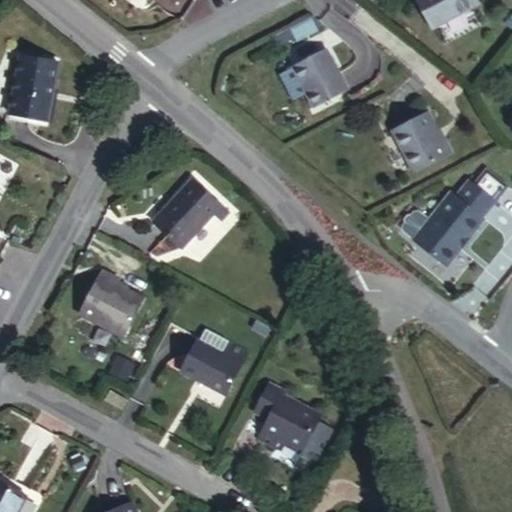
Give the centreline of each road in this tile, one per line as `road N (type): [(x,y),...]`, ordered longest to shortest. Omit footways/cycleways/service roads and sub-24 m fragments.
road 1 (residential): [(140,88),(0,377)]
road 2 (tertiary): [(345,270),(140,88)]
road 3 (tertiary): [(433,511),(345,270)]
road 4 (residential): [(225,498),(0,387)]
road 5 (tertiary): [(502,365),(411,295),(345,270)]
road 6 (residential): [(279,0),(169,55),(140,88)]
road 7 (tertiary): [(140,88),(32,0)]
